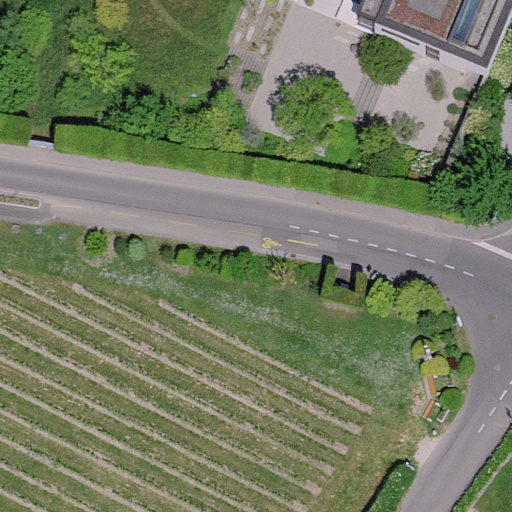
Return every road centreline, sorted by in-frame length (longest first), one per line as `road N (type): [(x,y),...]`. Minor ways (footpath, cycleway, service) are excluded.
road 1 (tertiary): [(0,177),(350,237),(511,289)]
road 2 (unclassified): [(426,511),(511,383)]
